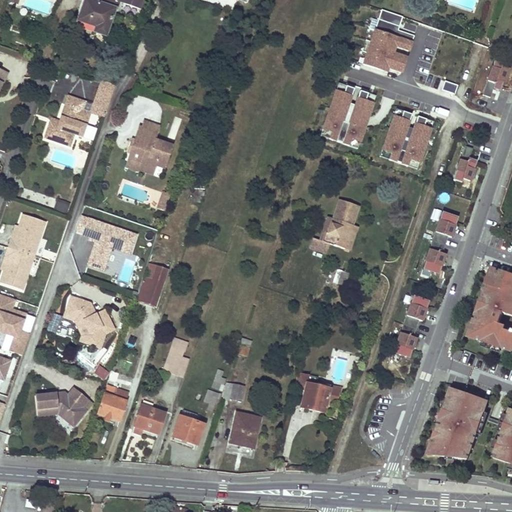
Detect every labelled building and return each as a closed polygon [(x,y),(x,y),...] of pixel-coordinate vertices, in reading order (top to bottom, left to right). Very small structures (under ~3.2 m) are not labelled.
[(93,32),(99,34),(105,36),(115,9),(113,8),(102,4),(103,0),(83,0),(77,20),(95,27),(93,32)] [(113,8),(115,2),(111,0),(103,0),(102,4),(113,8)] [(126,0),(124,6),(132,8),(139,11),(143,0),(126,0)] [(410,20),(381,11),(378,20),(373,19),(358,64),(386,73),(388,68),(400,73),(405,59),(392,55),(395,47),(409,52),(414,36),(406,33),(410,20)] [(77,20),(75,25),(93,32),(95,27),(77,20)] [(499,92),(507,69),(501,67),(502,64),(494,62),(483,95),(490,98),(493,89),(499,92)] [(115,85),(100,80),(92,104),(106,109),(115,85)] [(456,86),(444,82),(441,91),(453,95),(456,86)] [(352,89),(337,84),(320,136),(358,149),(375,98),(359,92),(354,106),(347,104),(352,89)] [(44,139),(70,147),(74,135),(82,137),(90,113),(83,110),(85,102),(68,96),(65,104),(58,121),(62,123),(60,128),(49,123),(44,139)] [(411,115),(394,109),(378,157),(416,170),(432,123),(416,118),(412,130),(406,128),(411,115)] [(58,121),(50,119),(49,123),(60,128),(62,123),(58,121)] [(160,127),(144,121),(142,128),(158,133),(160,127)] [(142,128),(139,127),(134,139),(133,143),(136,144),(134,150),(131,149),(129,154),(127,159),(131,160),(129,164),(130,167),(136,169),(139,167),(140,164),(155,169),(156,167),(164,169),(172,145),(155,140),(158,133),(142,128)] [(131,138),(126,153),(129,154),(131,149),(134,150),(136,144),(133,143),(134,139),(131,138)] [(469,182),(476,162),(469,159),(472,149),(465,147),(453,180),(461,183),(462,179),(469,182)] [(136,171),(153,176),(155,169),(140,164),(139,167),(136,169),(130,167),(129,164),(131,160),(127,159),(125,167),(129,168),(136,171)] [(163,192),(160,201),(167,203),(170,195),(163,192)] [(55,210),(66,214),(70,203),(58,200),(55,210)] [(358,206),(338,200),(332,219),(330,224),(325,222),(319,241),(343,249),(351,225),(358,206)] [(157,209),(165,211),(167,203),(160,201),(157,209)] [(430,220),(438,223),(441,212),(433,209),(430,220)] [(442,254),(448,237),(449,237),(456,217),(442,212),(422,270),(436,274),(443,254),(442,254)] [(44,222),(22,215),(19,226),(14,238),(10,237),(3,257),(7,259),(3,270),(0,279),(0,281),(21,289),(44,222)] [(451,238),(457,218),(456,217),(449,237),(451,238)] [(136,237),(81,218),(76,232),(83,234),(82,237),(89,239),(96,242),(95,245),(88,267),(103,272),(111,249),(130,256),(136,237)] [(19,226),(15,225),(10,237),(14,238),(19,226)] [(351,225),(343,249),(348,251),(356,227),(351,225)] [(438,275),(445,255),(443,254),(436,274),(438,275)] [(135,301),(139,302),(143,303),(155,307),(167,271),(155,267),(150,281),(143,279),(135,301)] [(511,330),(506,329),(508,325),(501,323),(504,312),(511,314),(511,273),(493,267),(490,276),(493,277),(491,285),(487,283),(484,292),(488,294),(482,312),(478,311),(470,336),(511,349),(511,330)] [(349,274),(342,272),(337,284),(345,287),(349,274)] [(482,312),(488,294),(484,292),(478,311),(482,312)] [(15,300),(0,294),(0,332),(14,337),(16,330),(19,331),(25,315),(11,310),(15,300)] [(413,338),(419,321),(420,321),(427,301),(413,296),(393,353),(407,358),(414,338),(413,338)] [(90,305),(70,299),(63,319),(73,322),(78,321),(78,318),(81,319),(85,326),(80,328),(83,333),(80,343),(100,350),(105,336),(114,332),(104,313),(95,317),(90,305)] [(422,321),(429,301),(427,301),(420,321),(422,321)] [(22,355),(29,334),(19,331),(16,330),(14,337),(9,350),(22,355)] [(162,370),(175,375),(182,357),(187,342),(174,337),(162,370)] [(409,359),(416,338),(414,338),(407,358),(409,359)] [(239,341),(232,339),(229,349),(235,351),(239,341)] [(245,357),(248,350),(250,343),(241,340),(236,354),(245,357)] [(461,351),(454,348),(451,357),(458,359),(461,351)] [(175,375),(183,378),(189,360),(182,357),(175,375)] [(0,378),(1,379),(3,380),(9,363),(0,360),(0,378)] [(110,374),(100,365),(95,371),(104,379),(110,374)] [(224,371),(218,369),(212,388),(222,391),(226,379),(222,377),(224,371)] [(295,378),(294,382),(305,384),(307,376),(296,374),(295,378)] [(239,402),(241,394),(243,386),(235,385),(236,380),(230,378),(229,383),(233,384),(229,400),(239,402)] [(312,410),(317,412),(323,413),(325,405),(328,389),(305,384),(300,405),(313,407),(312,410)] [(328,389),(325,405),(334,407),(339,387),(329,385),(328,389)] [(468,459),(486,407),(482,405),(485,399),(452,387),(447,401),(450,402),(445,414),(444,418),(441,417),(437,428),(440,429),(437,436),(435,435),(428,455),(447,456),(448,452),(456,455),(455,457),(468,459)] [(102,392),(96,412),(118,420),(128,392),(115,388),(112,396),(102,392)] [(221,394),(209,390),(205,402),(209,403),(207,410),(213,412),(215,404),(217,405),(221,394)] [(61,396),(34,399),(36,419),(57,417),(73,430),(86,414),(82,411),(89,403),(74,391),(67,399),(63,399),(63,398),(61,396)] [(156,435),(163,414),(140,406),(130,434),(139,437),(141,429),(156,435)] [(511,408),(494,457),(511,463),(511,408)] [(195,445),(199,435),(202,425),(193,422),(196,415),(182,410),(179,418),(178,417),(171,437),(195,445)] [(252,448),(255,433),(258,419),(235,413),(229,442),(252,448)]
